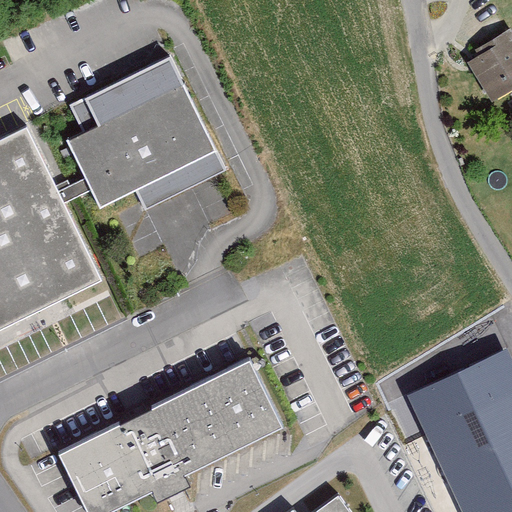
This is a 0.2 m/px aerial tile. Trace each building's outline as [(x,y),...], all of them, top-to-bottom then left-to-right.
[(475,66),(499,104),(511,96),(511,36),(482,56),(485,60),(475,66)] [(67,141),(100,208),(138,190),(146,208),(226,169),(171,56),(70,105),(83,133),(67,141)] [(34,126),(0,143),(0,335),(111,281),(34,126)] [(121,511),(164,491),(169,500),(201,485),(196,475),(293,427),(259,359),(69,453),(98,511),(121,511)] [(352,511),(336,489),(304,511),(300,511),(293,501),(278,511),(352,511)]
